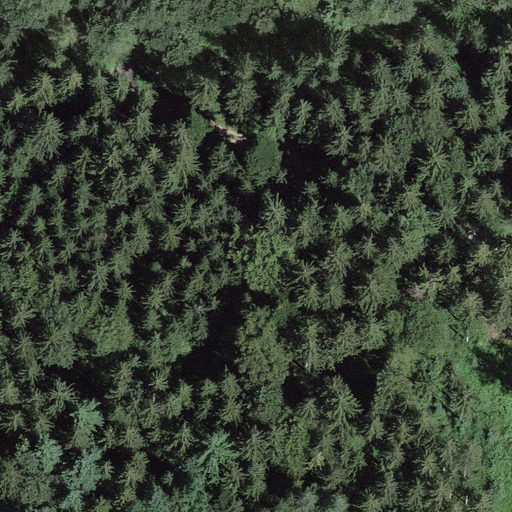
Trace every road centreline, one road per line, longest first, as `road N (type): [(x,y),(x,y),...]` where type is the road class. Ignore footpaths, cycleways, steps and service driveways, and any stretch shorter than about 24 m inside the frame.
road 1 (track): [(511,250),(74,73),(0,83)]
road 2 (track): [(74,73),(209,34),(477,0)]
